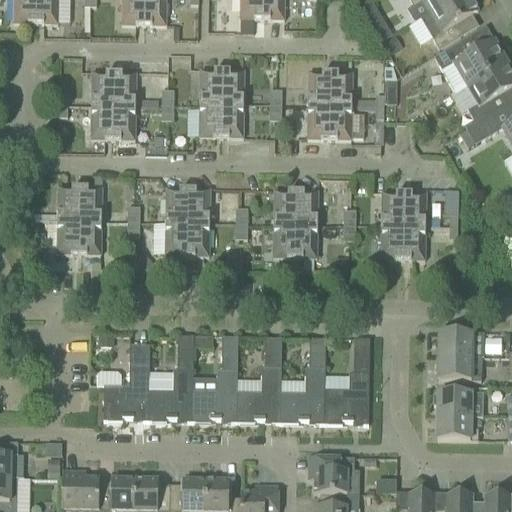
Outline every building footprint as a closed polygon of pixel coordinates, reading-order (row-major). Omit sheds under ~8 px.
[(13,0),(13,28),(35,28),(35,0),(13,0)] [(35,0),(35,28),(57,29),(57,27),(57,0),(35,0)] [(68,0),(57,0),(57,27),(68,27),(68,0)] [(121,0),(121,30),(143,30),(143,0),(121,0)] [(143,0),(143,30),(165,31),(165,0),(143,0)] [(189,0),(189,9),(198,9),(197,0),(189,0)] [(253,24),(261,24),(262,0),(240,0),(239,24),(240,24),(253,24)] [(262,0),(261,24),(283,25),(284,0),(262,0)] [(429,18),(458,0),(406,0),(412,10),(407,13),(414,25),(419,21),(428,16),(429,18)] [(478,15),(468,0),(458,0),(429,18),(428,16),(419,21),(438,54),(460,41),(453,29),(478,15)] [(371,10),(362,15),(367,25),(378,18),(373,9),(372,9),(371,10)] [(300,22),(300,32),(312,32),(312,23),(300,22)] [(253,24),(240,24),(240,38),(253,38),(253,24)] [(387,33),(376,39),(380,46),(382,45),(389,41),(391,40),(387,33)] [(466,89),(507,64),(493,42),(478,52),(471,41),(474,39),(473,38),(456,48),(433,62),(441,75),(454,96),(466,89)] [(389,41),(382,45),(389,57),(396,53),(389,41)] [(454,96),(451,98),(462,118),(467,115),(473,125),(464,130),(467,135),(489,122),(493,119),(511,109),(503,97),(511,91),(511,73),(507,64),(466,89),(454,96)] [(199,75),(199,109),(221,109),(222,75),(199,75)] [(222,75),(221,109),(243,109),(244,76),(222,75)] [(307,110),(329,111),(330,77),(308,76),(307,110)] [(92,77),(91,110),(113,111),(114,77),(92,77)] [(114,77),(113,111),(135,111),(136,78),(114,77)] [(329,111),(351,111),(352,77),(330,77),(329,111)] [(383,108),(395,108),(396,86),(384,86),(383,108)] [(67,99),(60,98),(59,98),(59,110),(67,110),(67,99)] [(221,109),(199,109),(198,142),(220,143),(221,109)] [(221,109),(220,143),(242,143),(243,109),(221,109)] [(59,122),(60,122),(67,122),(67,110),(59,110),(59,122)] [(112,145),(113,111),(91,110),(90,144),(112,145)] [(306,144),(328,144),(329,111),(307,110),(306,144)] [(113,111),(112,145),(134,145),(135,111),(113,111)] [(328,144),(350,145),(351,111),(329,111),(328,144)] [(383,124),(383,112),(375,112),(375,124),(383,124)] [(497,136),(489,122),(467,135),(475,149),(497,136)] [(511,125),(502,131),(511,148),(511,125)] [(152,157),(166,158),(166,150),(153,150),(152,157)] [(79,226),(79,192),(57,192),(57,218),(57,226),(79,226)] [(79,192),(79,226),(101,226),(101,192),(79,192)] [(165,194),(165,227),(187,228),(187,194),(165,194)] [(187,194),(187,228),(209,228),(209,194),(187,194)] [(445,203),(445,220),(449,220),(449,232),(457,232),(458,203),(458,194),(445,194),(445,203)] [(273,229),(295,229),(295,196),(273,195),(273,229)] [(295,229),(317,230),(317,196),(295,196),(295,229)] [(381,197),(381,231),(403,231),(403,198),(381,197)] [(403,198),(403,231),(425,232),(425,198),(403,198)] [(127,219),(139,219),(139,211),(127,211),(127,219)] [(25,225),(33,225),(33,213),(25,213),(25,225)] [(235,221),(247,221),(247,213),(235,213),(235,221)] [(343,223),(355,223),(355,215),(343,215),(343,223)] [(235,229),(247,229),(247,221),(235,221),(235,229)] [(343,231),(355,231),(355,223),(343,223),(343,231)] [(25,225),(25,237),(33,237),(33,225),(25,225)] [(78,260),(79,226),(57,226),(56,259),(78,260)] [(100,260),(101,226),(79,226),(78,260),(100,260)] [(152,230),(152,257),(164,258),(164,261),(186,261),(187,228),(165,227),(165,230),(152,230)] [(208,261),(209,228),(187,228),(186,261),(208,261)] [(294,263),(295,229),(273,229),(272,263),(294,263)] [(316,263),(317,230),(295,229),(294,263),(316,263)] [(403,231),(381,231),(381,265),(403,265),(403,231)] [(425,265),(425,232),(403,231),(403,265),(425,265)] [(449,256),(455,256),(457,256),(457,232),(449,232),(449,256)] [(132,274),(133,257),(121,256),(120,273),(132,274)] [(137,274),(149,274),(149,258),(137,258),(137,274)] [(347,262),(334,262),(334,275),(347,275),(347,262)] [(250,267),(241,267),(241,275),(250,276),(250,267)] [(439,337),(439,361),(471,362),(471,338),(439,337)] [(111,349),(111,340),(98,340),(97,349),(111,349)] [(191,427),(192,383),(193,341),(177,341),(177,374),(173,374),(173,377),(149,376),(148,426),(166,427),(166,423),(181,424),(181,427),(191,427)] [(260,396),(236,395),(236,428),(254,428),(254,425),(269,425),(269,428),(280,428),(280,396),(281,342),(280,342),(265,342),(264,372),(261,372),(260,396)] [(324,380),(325,343),(309,343),(308,373),(304,373),(304,397),(280,396),(280,428),(298,429),(298,426),(313,426),(313,429),(323,429),(324,380)] [(137,426),(148,426),(149,376),(149,350),(129,350),(128,390),(120,390),(120,379),(117,376),(99,375),(96,379),(96,390),(103,390),(103,425),(122,426),(122,423),(137,423),(137,426)] [(20,358),(8,358),(8,369),(20,370),(20,358)] [(438,386),(458,386),(480,386),(481,362),(471,362),(439,361),(438,386)] [(324,380),(323,429),(342,430),(342,426),(357,427),(357,430),(368,430),(369,368),(353,368),(353,377),(348,377),(348,381),(324,380)] [(236,428),(236,395),(237,375),(216,374),(216,384),(192,383),(191,427),(210,427),(210,424),(225,425),(225,427),(236,428)] [(436,411),(438,411),(438,421),(470,421),(482,421),(482,398),(458,397),(438,397),(438,401),(436,401),(436,411)] [(470,421),(438,421),(437,445),(469,446),(470,445),(478,445),(478,432),(470,432),(470,421)] [(0,482),(10,483),(17,483),(23,483),(23,460),(17,460),(17,447),(0,446),(0,482)] [(353,475),(354,462),(308,461),(308,485),(314,485),(314,499),(320,499),(359,500),(359,475),(353,475)] [(60,463),(47,462),(47,478),(59,478),(60,463)] [(375,463),(363,463),(363,470),(375,471),(375,463)] [(62,476),(61,496),(61,509),(61,511),(97,511),(99,488),(99,483),(85,482),(85,476),(73,476),(73,482),(63,482),(63,476),(62,476)] [(10,483),(0,482),(0,511),(16,511),(16,507),(17,483),(10,483)] [(109,489),(99,488),(97,511),(133,511),(134,483),(109,482),(109,489)] [(159,483),(134,483),(133,511),(168,511),(169,490),(159,490),(159,483)] [(180,490),(169,490),(168,511),(204,511),(205,484),(180,483),(180,490)] [(205,484),(204,511),(239,511),(240,503),(228,503),(228,496),(230,496),(230,485),(205,484)] [(240,503),(239,511),(277,511),(277,498),(278,492),(266,491),(254,491),(254,497),(240,497),(240,503)] [(433,511),(433,498),(408,497),(407,511),(433,511)] [(471,511),(472,498),(446,498),(445,511),(471,511)] [(313,509),(312,511),(358,511),(359,500),(320,499),(319,509),(313,509)] [(483,511),(509,511),(509,499),(484,499),(483,511)]
